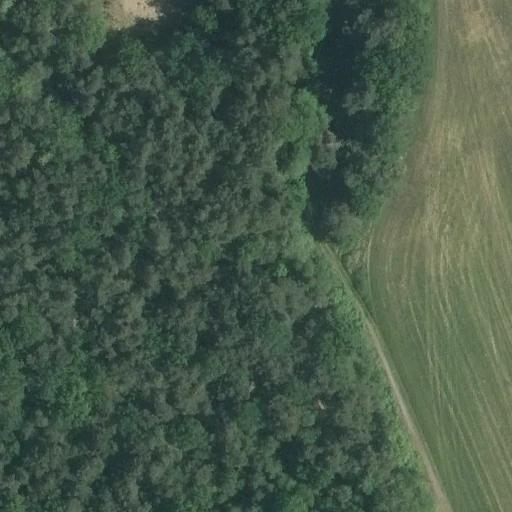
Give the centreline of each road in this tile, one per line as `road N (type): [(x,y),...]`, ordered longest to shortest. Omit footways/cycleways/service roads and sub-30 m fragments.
road 1 (track): [(0,16),(78,85),(240,169),(296,181),(310,233),(365,320),(448,511)]
road 2 (track): [(296,181),(296,102),(329,0)]
